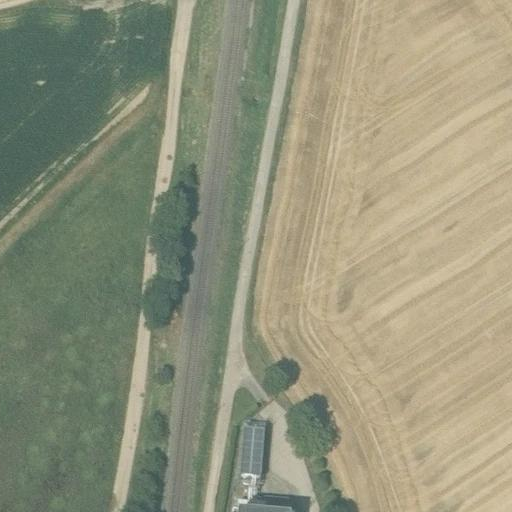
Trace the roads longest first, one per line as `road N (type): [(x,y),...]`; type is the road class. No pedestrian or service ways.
road 1 (track): [(296,0),(227,388),(213,511)]
road 2 (track): [(185,0),(116,511)]
